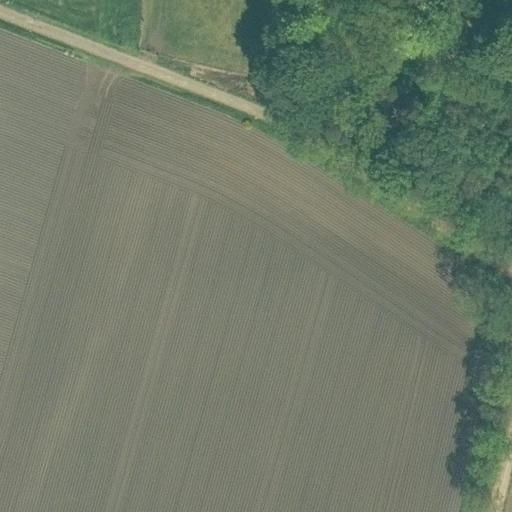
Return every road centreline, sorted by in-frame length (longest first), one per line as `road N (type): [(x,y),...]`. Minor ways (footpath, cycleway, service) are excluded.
road 1 (unclassified): [(280,121),(0,12)]
road 2 (track): [(511,268),(280,121)]
